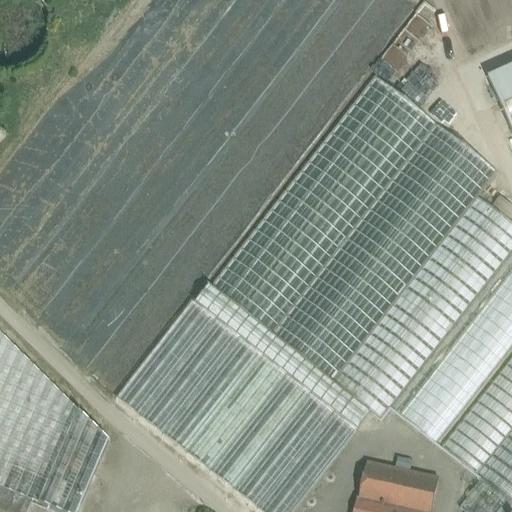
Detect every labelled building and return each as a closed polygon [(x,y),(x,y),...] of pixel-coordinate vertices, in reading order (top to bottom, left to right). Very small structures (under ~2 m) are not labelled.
[(436,42),(427,53),(445,68),(453,57),(436,42)] [(426,54),(420,60),(436,75),(442,69),(426,54)] [(511,70),(488,81),(511,133),(511,70)] [(375,80),(211,289),(272,337),(436,127),(375,80)] [(436,127),(272,337),(332,385),(405,292),(477,200),(497,175),(436,127)] [(511,226),(477,200),(405,292),(453,330),(462,317),(511,253),(511,226)] [(511,253),(453,330),(390,410),(435,445),(511,348),(511,253)] [(211,289),(209,288),(195,306),(286,377),(357,432),(370,414),(332,385),(272,337),(211,289)] [(453,330),(405,292),(332,385),(370,414),(380,422),(390,410),(453,330)] [(195,306),(192,303),(116,399),(210,473),(286,377),(195,306)] [(0,335),(0,373),(12,347),(0,335)] [(12,347),(0,373),(0,486),(8,467),(46,380),(12,347)] [(511,358),(440,449),(476,478),(511,432),(511,358)] [(294,511),(357,432),(286,377),(210,473),(259,511),(294,511)] [(46,380),(8,467),(50,485),(51,485),(81,415),(46,380)] [(90,511),(120,446),(85,418),(45,509),(50,511),(90,511)] [(511,511),(511,432),(476,478),(481,482),(459,509),(462,511),(511,511)] [(432,511),(438,481),(367,466),(358,505),(393,511),(432,511)] [(50,485),(8,467),(0,486),(0,489),(32,504),(41,507),(50,485)] [(0,511),(28,511),(32,504),(0,489),(0,511)]
